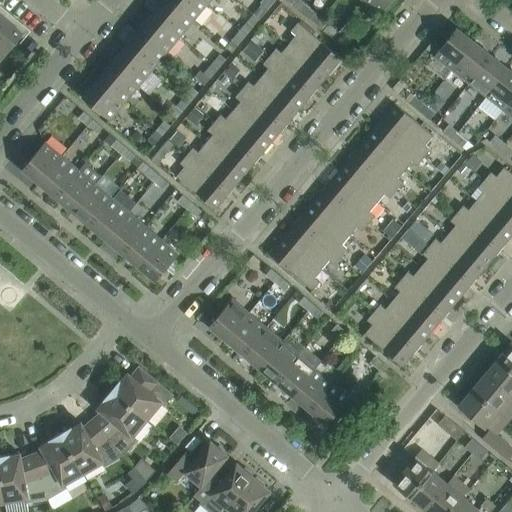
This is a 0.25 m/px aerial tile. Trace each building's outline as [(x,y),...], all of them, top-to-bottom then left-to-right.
[(194,20),(169,0),(163,0),(152,13),(180,36),(194,20)] [(207,3),(203,0),(169,0),(194,20),(207,3)] [(300,10),(305,4),(300,0),(292,0),(291,2),(300,10)] [(391,0),(363,0),(381,14),(391,0)] [(260,19),(268,9),(262,4),(254,14),(260,19)] [(315,12),(305,4),(300,10),(310,18),(315,12)] [(0,61),(24,32),(0,12),(0,61)] [(180,36),(152,13),(138,30),(166,53),(180,36)] [(246,35),(254,26),(248,21),(240,30),(246,35)] [(296,35),(289,43),(327,75),(342,58),(298,21),(291,30),(296,35)] [(329,24),(324,30),(334,38),(338,32),(329,24)] [(452,69),(474,41),(456,27),(434,55),(452,69)] [(166,53),(138,30),(124,46),(152,69),(166,53)] [(238,45),(246,35),(240,30),(232,40),(238,45)] [(348,40),(338,32),(334,38),(343,46),(348,40)] [(469,82),(491,54),(474,41),(452,69),(469,82)] [(327,75),(289,43),(282,52),(276,47),(270,55),(313,92),(327,75)] [(152,69),(124,46),(111,63),(138,86),(152,69)] [(218,68),(226,59),(220,54),(212,63),(218,68)] [(486,96),(508,67),(491,54),(469,82),(486,96)] [(313,92),(270,55),(263,63),(268,68),(261,76),(299,108),(313,92)] [(138,86),(111,63),(97,79),(124,103),(138,86)] [(204,85),(218,68),(212,63),(198,80),(204,85)] [(503,109),(511,97),(511,70),(508,67),(486,96),(503,109)] [(299,108),(261,76),(254,85),(249,81),(242,88),(285,125),(299,108)] [(124,103),(97,79),(82,97),(119,127),(133,110),(124,103)] [(190,102),(198,92),(192,87),(184,96),(190,102)] [(285,125),(242,88),(235,96),(241,101),(233,109),(272,141),(285,125)] [(182,111),(190,102),(184,96),(176,106),(182,111)] [(415,96),(410,102),(420,111),(425,104),(415,96)] [(511,115),(511,97),(503,109),(511,115)] [(395,103),(381,120),(424,157),(431,149),(426,144),(436,132),(424,122),(421,125),(395,103)] [(435,112),(425,104),(420,111),(429,119),(435,112)] [(272,141),(233,109),(226,118),(221,114),(214,122),(258,158),(272,141)] [(84,111),(83,111),(78,117),(88,125),(93,119),(84,111)] [(103,127),(93,119),(88,125),(98,133),(103,127)] [(163,135),(171,125),(165,120),(156,129),(163,135)] [(424,157),(381,120),(367,137),(405,169),(412,160),(418,164),(424,157)] [(258,158),(214,122),(208,129),(213,134),(206,143),(244,174),(258,158)] [(448,124),(443,130),(453,138),(458,132),(448,124)] [(155,144),(163,135),(156,129),(148,139),(155,144)] [(468,140),(458,132),(453,138),(462,146),(468,140)] [(495,135),(490,141),(499,149),(504,143),(495,135)] [(405,169),(367,137),(353,153),(397,190),(403,182),(398,177),(405,169)] [(117,139),(116,139),(111,145),(121,153),(126,147),(117,139)] [(39,183),(62,156),(45,141),(22,169),(39,183)] [(244,174),(206,143),(198,151),(193,147),(186,155),(230,191),(244,174)] [(511,153),(511,149),(504,143),(499,149),(509,157),(511,153)] [(136,155),(126,147),(121,153),(131,161),(136,155)] [(166,153),(160,148),(150,159),(156,163),(166,153)] [(397,190),(353,153),(339,170),(377,202),(385,193),(390,198),(397,190)] [(230,191),(186,155),(180,163),(185,167),(177,177),(215,208),(230,191)] [(56,197),(79,170),(62,156),(39,183),(56,197)] [(85,162),(79,170),(56,197),(72,211),(96,183),(102,176),(85,162)] [(150,166),(149,167),(145,172),(154,181),(159,174),(150,166)] [(491,171),(485,179),(511,202),(511,172),(504,166),(497,176),(491,171)] [(377,202),(339,170),(325,187),(369,223),(376,215),(370,210),(377,202)] [(169,182),(159,174),(154,181),(164,189),(169,182)] [(511,202),(485,179),(478,187),(483,191),(476,200),(511,230),(511,202)] [(89,225),(112,197),(96,183),(72,211),(89,225)] [(369,223),(325,187),(312,203),(350,235),(357,226),(362,231),(369,223)] [(183,194),(183,195),(178,200),(187,208),(193,202),(183,194)] [(106,239),(129,211),(112,197),(89,225),(106,239)] [(511,234),(511,230),(476,200),(469,209),(463,204),(457,212),(500,249),(511,234)] [(202,210),(193,202),(187,208),(197,216),(202,210)] [(350,235),(312,203),(298,220),(341,256),(348,248),(342,244),(350,235)] [(122,253),(145,225),(129,211),(106,239),(122,253)] [(500,249),(457,212),(450,220),(456,225),(448,233),(486,265),(500,249)] [(341,256),(298,220),(284,236),(322,268),(329,259),(335,264),(341,256)] [(139,267),(162,239),(145,225),(122,253),(139,267)] [(486,265),(448,233),(441,242),(436,237),(429,245),(473,282),(486,265)] [(322,268),(284,236),(269,253),(313,290),(320,281),(315,277),(322,268)] [(179,253),(162,239),(139,267),(156,281),(179,253)] [(473,282),(429,245),(423,253),(428,258),(421,266),(459,298),(473,282)] [(459,298),(421,266),(413,275),(408,270),(401,278),(445,315),(459,298)] [(280,276),(271,268),(266,274),(275,282),(280,276)] [(290,284),(280,276),(275,282),(285,290),(290,284)] [(445,315),(401,278),(395,286),(400,291),(393,299),(431,331),(445,315)] [(304,295),(303,296),(299,302),(308,310),(314,304),(304,295)] [(227,340),(250,313),(232,298),(209,326),(227,340)] [(431,331),(393,299),(386,308),(380,304),(374,311),(417,348),(431,331)] [(323,311),(314,304),(308,310),(318,318),(323,311)] [(417,348),(374,311),(367,319),(372,324),(365,333),(403,365),(417,348)] [(266,326),(250,313),(227,340),(243,354),(266,326)] [(337,323),(332,329),(341,337),(347,331),(337,323)] [(260,368),(283,340),(266,326),(243,354),(260,368)] [(356,339),(347,331),(341,337),(351,345),(356,339)] [(276,382),(299,354),(283,340),(260,368),(276,382)] [(511,341),(498,357),(511,368),(511,341)] [(305,348),(299,354),(276,382),(293,396),(316,368),(321,361),(305,348)] [(375,355),(370,361),(380,369),(385,363),(375,355)] [(511,395),(511,368),(498,357),(485,373),(511,395)] [(120,379),(112,389),(148,419),(161,403),(164,405),(174,394),(139,365),(131,374),(128,372),(121,380),(120,379)] [(309,409),(332,382),(316,368),(293,396),(309,409)] [(511,416),(511,395),(485,373),(472,388),(510,420),(511,416)] [(350,396),(332,382),(309,409),(326,424),(350,396)] [(510,420),(472,388),(458,405),(485,427),(486,426),(489,429),(482,437),(508,459),(511,454),(511,446),(497,434),(510,420)] [(148,419),(112,389),(103,399),(104,400),(97,408),(100,411),(92,418),(123,455),(137,438),(134,436),(148,419)] [(123,455),(92,418),(83,425),(81,422),(72,427),(72,426),(60,432),(84,473),(102,462),(104,466),(123,455)] [(457,440),(464,431),(465,431),(457,424),(449,433),(457,440)] [(84,473),(60,432),(48,439),(49,440),(40,445),(42,449),(32,453),(48,498),(67,487),(65,484),(84,473)] [(472,453),(480,443),(472,437),(464,446),(472,453)] [(185,472),(201,485),(210,475),(211,475),(228,455),(226,453),(228,451),(219,444),(217,446),(211,440),(194,461),(185,453),(168,472),(178,480),(185,472)] [(480,459),(487,451),(488,450),(480,443),(472,453),(480,459)] [(432,470),(438,463),(422,449),(393,483),(410,496),(432,470)] [(48,498),(32,453),(21,457),(20,453),(10,455),(10,453),(0,455),(0,473),(5,502),(26,498),(27,502),(48,498)] [(209,511),(223,511),(254,476),(252,475),(254,473),(245,466),(244,468),(237,462),(220,483),(211,475),(210,475),(201,485),(202,486),(194,494),(201,500),(199,504),(209,511)] [(447,483),(432,470),(410,496),(425,509),(447,483)] [(255,477),(254,476),(223,511),(254,511),(253,511),(270,490),(264,485),(265,483),(257,475),(255,477)] [(449,511),(463,496),(464,496),(470,488),(454,475),(447,483),(425,509),(428,511),(449,511)] [(479,509),(464,496),(463,496),(449,511),(477,511),(479,509)] [(139,511),(148,507),(137,497),(129,504),(121,509),(122,511),(139,511)] [(490,511),(496,505),(487,497),(480,505),(488,511),(490,511)] [(511,511),(511,507),(506,503),(506,502),(498,511),(511,511)]
